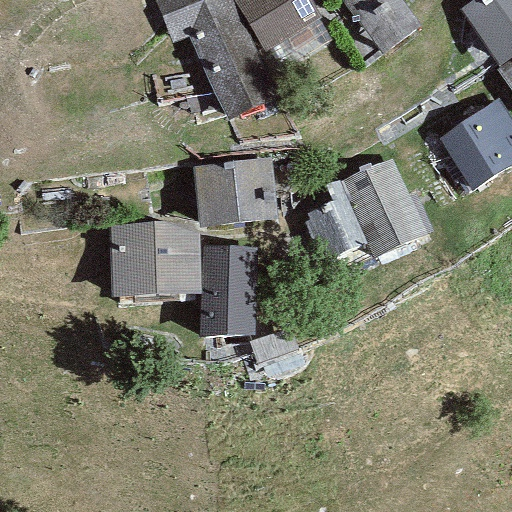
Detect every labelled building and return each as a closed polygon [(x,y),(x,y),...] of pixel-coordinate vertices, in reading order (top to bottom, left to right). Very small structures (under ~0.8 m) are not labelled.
[(229,0),(152,0),(167,49),(190,42),(227,141),(278,116),(229,0)] [(237,0),(235,2),(263,66),(323,30),(314,16),(332,4),(329,0),(237,0)] [(415,38),(389,0),(342,0),(382,59),(415,38)] [(511,0),(490,0),(461,20),(511,100),(511,0)] [(511,110),(508,103),(442,139),(470,190),(511,167),(511,110)] [(392,164),(341,188),(368,260),(374,273),(427,246),(392,164)] [(278,236),(272,169),(196,177),(202,242),(278,236)] [(331,212),(307,222),(329,276),(368,260),(341,188),(325,194),(331,212)] [(155,233),(109,234),(111,315),(202,312),(199,247),(167,234),(155,233)] [(205,255),(202,312),(201,350),(253,350),(256,259),(205,255)]
